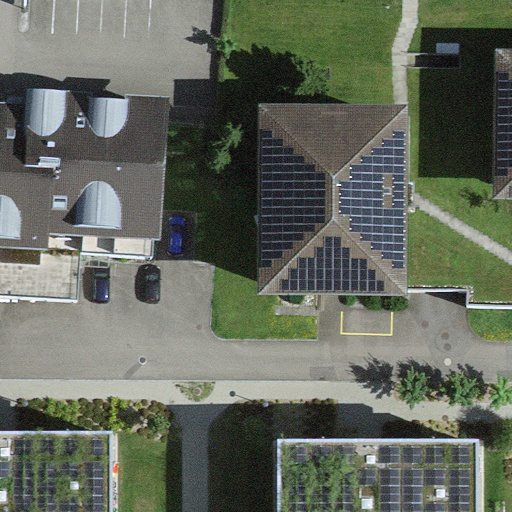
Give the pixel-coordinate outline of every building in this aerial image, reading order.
[(511,63),(494,63),(494,195),(511,195),(511,63)] [(26,115),(0,112),(0,261),(47,265),(48,252),(156,260),(167,113),(27,102),(26,115)] [(412,112),(260,113),(262,298),(414,297),(412,112)] [(19,456),(0,455),(0,511),(118,511),(119,456),(19,456)] [(383,465),(276,465),(275,511),(484,511),(485,465),(383,465)]
